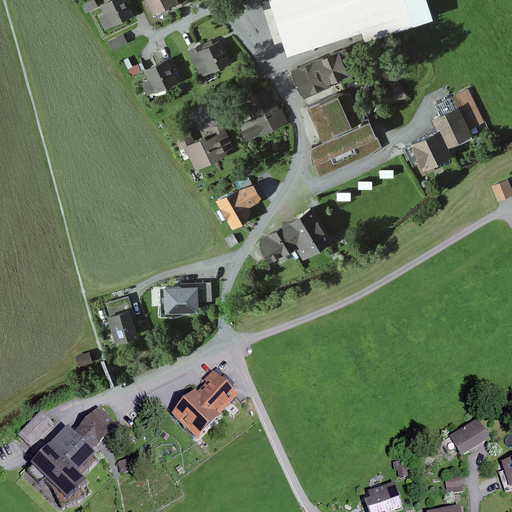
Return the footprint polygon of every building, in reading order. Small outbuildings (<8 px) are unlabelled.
[(94,0),(93,0),(85,5),(89,12),(98,7),(94,0)] [(134,15),(126,0),(111,0),(101,5),(106,15),(98,18),(104,30),(134,15)] [(146,0),(153,15),(158,12),(176,4),(178,9),(189,4),(187,0),(146,0)] [(269,0),(285,53),(361,31),(365,45),(435,25),(427,0),(269,0)] [(124,35),(109,41),(113,50),(128,44),(124,35)] [(219,35),(188,50),(200,77),(232,62),(219,35)] [(339,51),(293,71),(305,98),(331,87),(327,83),(349,74),(339,51)] [(167,58),(143,71),(156,94),(180,81),(167,58)] [(404,78),(390,84),(396,97),(410,91),(404,78)] [(349,89),(306,107),(321,142),(310,147),(321,173),(376,150),(349,89)] [(286,125),(276,103),(270,106),(264,92),(244,101),(254,122),(240,129),(247,143),(286,125)] [(455,106),(433,118),(450,151),(473,140),(455,106)] [(187,125),(170,133),(180,153),(186,150),(197,170),(236,150),(222,124),(212,129),(215,135),(208,139),(206,135),(195,140),(187,125)] [(447,160),(434,132),(411,143),(418,157),(415,159),(423,177),(436,171),(434,166),(447,160)] [(252,180),(218,200),(234,227),(254,215),(249,208),(264,199),(252,180)] [(313,206),(282,225),(262,238),(262,246),(269,261),(296,246),(303,258),(334,239),(313,206)] [(201,286),(164,288),(165,315),(182,314),(182,311),(202,310),(201,286)] [(110,315),(107,317),(116,343),(139,336),(130,309),(134,308),(130,296),(106,304),(110,315)] [(90,354),(76,358),(79,368),(93,364),(90,354)] [(215,376),(172,418),(198,445),(223,420),(220,416),(238,399),(215,376)] [(34,466),(33,467),(69,503),(88,484),(78,474),(95,456),(92,453),(116,428),(100,412),(73,439),(68,433),(34,466)] [(55,427),(41,414),(19,437),(33,450),(55,427)] [(451,440),(462,459),(490,444),(479,424),(451,440)] [(136,461),(120,464),(122,474),(138,471),(136,461)] [(511,463),(502,467),(510,491),(511,490),(511,463)] [(462,478),(446,480),(448,494),(464,492),(462,484),(462,478)] [(371,502),(365,504),(367,511),(400,511),(405,511),(396,485),(368,496),(371,502)]
